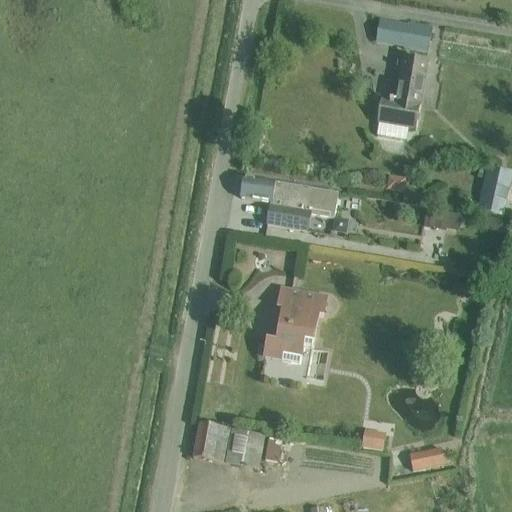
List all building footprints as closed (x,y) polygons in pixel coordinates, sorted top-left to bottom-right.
[(407,25),(403,51),(428,55),(433,29),(407,25)] [(415,132),(427,64),(401,59),(393,104),(380,102),(376,125),(378,126),(376,137),(405,142),(407,131),(415,132)] [(486,173),(477,213),(503,219),(511,178),(486,173)] [(337,195),(243,180),(240,200),(270,205),(266,227),(306,233),(309,217),(333,221),(337,195)] [(428,214),(424,233),(444,236),(447,218),(428,214)] [(299,366),(302,349),(311,351),(317,318),(322,319),(325,299),(281,291),(277,311),(282,312),(276,343),(266,342),(263,360),(299,366)] [(257,472),(264,439),(241,434),(241,433),(198,426),(192,460),(257,472)] [(364,433),(361,450),(382,453),(384,436),(364,433)] [(281,441),(267,439),(263,461),(277,463),(281,441)] [(439,450),(421,454),(422,456),(425,472),(443,468),(439,452),(439,450)] [(304,478),(256,479),(257,493),(245,493),(245,511),(288,510),(288,486),(304,485),(304,478)]
